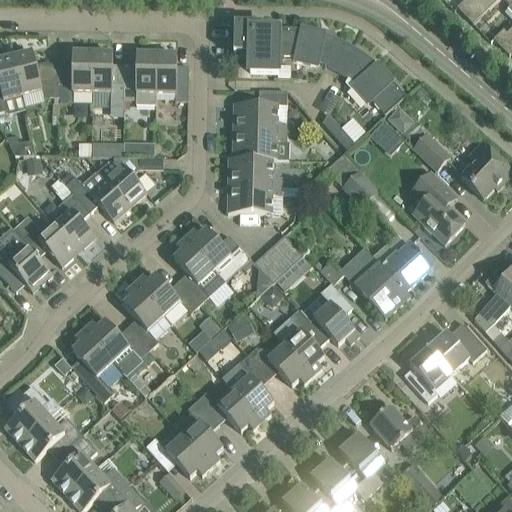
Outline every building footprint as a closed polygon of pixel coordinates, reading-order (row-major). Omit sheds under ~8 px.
[(474,28),(502,0),(475,0),(471,4),(468,1),(458,11),(474,28)] [(510,59),(511,57),(511,0),(502,0),(511,9),(509,12),(511,15),(511,31),(508,36),(504,33),(494,43),(510,59)] [(279,31),(235,29),(236,71),(251,71),(251,78),(275,79),(278,79),(279,60),(279,31)] [(318,64),(338,76),(353,49),(338,42),(319,35),(304,32),(288,31),(279,31),(279,60),(297,60),(297,64),(317,68),(318,64)] [(353,49),(338,76),(357,87),(354,90),(369,105),(371,103),(385,118),(385,119),(407,100),(387,77),(373,63),(356,51),(353,49)] [(33,56),(14,61),(23,99),(42,94),(44,101),(60,102),(61,67),(36,67),(33,56)] [(74,68),(61,67),(60,102),(61,107),(74,107),(74,96),(93,96),(94,57),(74,56),(74,68)] [(114,57),(94,57),(93,96),(112,97),(111,111),(125,112),(125,104),(126,69),(114,68),(114,57)] [(137,69),(126,69),(125,104),(137,105),(137,109),(157,109),(157,98),(158,58),(138,58),(137,69)] [(178,59),(158,58),(157,98),(176,98),(176,105),(189,105),(189,70),(178,70),(178,59)] [(0,116),(8,115),(5,104),(23,99),(14,61),(0,64),(0,116)] [(235,108),(234,136),(287,137),(287,127),(278,127),(279,110),(288,110),(288,95),(260,95),(260,109),(235,108)] [(400,112),(389,123),(404,137),(415,126),(400,112)] [(329,117),(323,127),(326,130),(334,123),(329,117)] [(334,123),(326,130),(333,138),(341,131),(334,123)] [(391,156),(401,145),(383,129),(373,140),(391,156)] [(341,131),(333,138),(340,146),(348,138),(342,132),(341,131)] [(234,136),(234,162),(274,164),(278,164),(278,146),(287,146),(287,137),(234,136)] [(348,138),(340,146),(347,153),(355,146),(348,138)] [(428,138),(414,153),(438,176),(452,161),(428,138)] [(18,140),(7,142),(16,159),(36,158),(33,144),(19,146),(18,140)] [(462,181),(484,203),(495,192),(498,195),(511,179),(511,175),(483,147),(470,161),(476,166),(462,181)] [(113,148),(113,161),(123,161),(123,148),(113,148)] [(344,157),(309,189),(325,209),(330,204),(322,195),(335,183),(362,213),(380,196),(344,157)] [(41,162),(27,164),(29,179),(43,177),(41,162)] [(140,162),(140,174),(164,174),(164,163),(140,162)] [(230,162),(229,190),(282,191),(282,181),(273,181),(274,164),(234,162),(230,162)] [(109,166),(100,175),(131,211),(148,197),(123,168),(109,166)] [(131,211),(100,175),(83,190),(89,197),(100,209),(115,226),(131,211)] [(414,218),(446,249),(466,228),(448,211),(457,202),(431,177),(412,196),(424,208),(414,218)] [(74,198),(83,190),(76,181),(67,189),(74,198)] [(83,190),(74,198),(91,217),(100,209),(89,197),(83,190)] [(282,191),(229,190),(229,217),(273,218),(273,200),(282,200),(282,191)] [(67,220),(56,229),(80,256),(96,242),(82,225),(91,217),(74,198),(59,211),(67,220)] [(22,243),(30,252),(39,263),(48,255),(63,271),(80,256),(56,229),(45,239),(37,230),(22,243)] [(195,234),(186,242),(215,274),(226,286),(251,263),(230,239),(221,248),(208,233),(200,240),(195,234)] [(380,268),(406,296),(433,272),(412,249),(410,251),(398,238),(373,261),(380,268)] [(300,255),(286,239),(275,249),(294,270),(297,267),(305,260),(304,259),(300,255)] [(215,274),(186,242),(177,250),(182,256),(175,263),(188,277),(179,285),(201,309),(221,291),(226,286),(215,274)] [(275,249),(265,259),(284,279),(286,277),(294,270),(275,249)] [(300,255),(304,259),(309,254),(306,250),(300,255)] [(39,263),(30,252),(18,263),(11,255),(0,264),(0,275),(10,288),(20,280),(34,297),(54,279),(39,263)] [(386,323),(410,301),(380,268),(373,261),(366,252),(340,275),(331,265),(321,274),(334,289),(346,278),(356,289),(356,290),(386,323)] [(284,279),(265,259),(255,267),(274,288),(275,287),(277,285),(281,282),(284,279)] [(495,327),(511,310),(511,309),(511,267),(507,263),(486,287),(495,294),(495,295),(498,298),(475,323),(487,336),(495,327)] [(281,282),(277,285),(286,295),(295,287),(286,277),(284,279),(281,282)] [(136,288),(152,307),(165,320),(173,329),(189,314),(192,318),(201,309),(179,285),(170,293),(157,279),(149,285),(145,280),(136,288)] [(324,299),(303,317),(329,346),(333,342),(339,349),(346,342),(351,348),(360,339),(344,321),(354,312),(332,287),(322,297),(324,299)] [(137,323),(129,331),(150,355),(159,347),(156,344),(173,329),(165,320),(152,307),(136,288),(127,296),(132,302),(124,309),(137,323)] [(285,301),(274,289),(262,300),(272,312),(285,301)] [(274,337),(285,349),(314,381),(323,373),(318,368),(326,361),(320,354),(329,346),(303,317),(300,314),(274,337)] [(256,336),(246,319),(228,329),(237,346),(256,336)] [(210,320),(200,330),(211,342),(222,333),(210,320)] [(94,326),(85,334),(114,366),(124,378),(150,355),(129,331),(120,339),(106,325),(99,331),(94,326)] [(447,336),(429,352),(452,378),(470,362),(473,367),(488,354),(464,327),(450,340),(447,336)] [(114,366),(85,334),(76,342),(81,348),(73,354),(81,363),(72,371),(105,407),(115,397),(110,391),(124,378),(114,366)] [(231,342),(224,335),(216,342),(223,349),(231,342)] [(493,343),(501,352),(508,346),(500,338),(493,343)] [(511,351),(508,346),(501,352),(507,358),(511,353),(511,351)] [(258,351),(249,359),(254,366),(264,358),(293,390),(300,384),(305,389),(314,381),(285,349),(278,355),(260,354),(258,351)] [(452,378),(429,352),(410,368),(414,372),(405,380),(429,407),(438,398),(434,394),(452,378)] [(249,359),(223,383),(234,395),(263,426),(272,419),(267,413),(275,406),(245,374),(254,366),(249,359)] [(63,362),(56,369),(65,379),(72,372),(63,362)] [(6,432),(21,448),(50,421),(42,412),(48,407),(33,390),(10,411),(11,411),(15,408),(23,416),(6,432)] [(88,390),(78,398),(86,408),(96,400),(88,390)] [(207,397),(198,405),(219,429),(228,421),(242,436),(249,429),(254,434),(263,426),(234,395),(218,409),(213,403),(207,397)] [(122,405),(113,413),(121,423),(130,414),(122,405)] [(200,425),(183,440),(212,472),(221,464),(216,459),(224,452),(210,437),(219,429),(198,405),(189,413),(192,417),(200,425)] [(400,446),(408,455),(430,437),(416,420),(407,428),(392,411),(371,429),(392,453),(400,446)] [(53,450),(61,459),(83,439),(68,422),(59,431),(50,421),(21,448),(36,465),(53,450)] [(331,463),(330,464),(365,502),(383,486),(375,477),(386,468),(359,438),(340,455),(350,466),(341,474),(331,463)] [(52,483),(67,500),(97,473),(89,464),(98,455),(83,439),(61,459),(69,467),(52,483)] [(494,448),(484,439),(475,449),(485,458),(494,448)] [(212,472),(183,440),(167,455),(156,442),(147,451),(170,476),(179,468),(191,482),(198,475),(203,480),(212,472)] [(473,457),(464,446),(456,453),(465,464),(473,457)] [(303,488),(302,489),(322,511),(354,511),(355,511),(347,503),(357,494),(365,503),(365,502),(330,464),(312,480),(321,491),(312,499),(303,488)] [(401,480),(429,511),(431,511),(444,501),(414,468),(401,480)] [(88,511),(100,501),(108,510),(133,488),(130,490),(115,474),(105,482),(97,473),(67,500),(78,511),(88,511)] [(163,486),(180,505),(188,497),(172,479),(163,486)] [(133,488),(108,510),(106,511),(139,511),(148,504),(133,488)] [(322,511),(302,489),(284,506),(289,511),(322,511)] [(505,511),(511,511),(511,499),(502,508),(505,511)]
